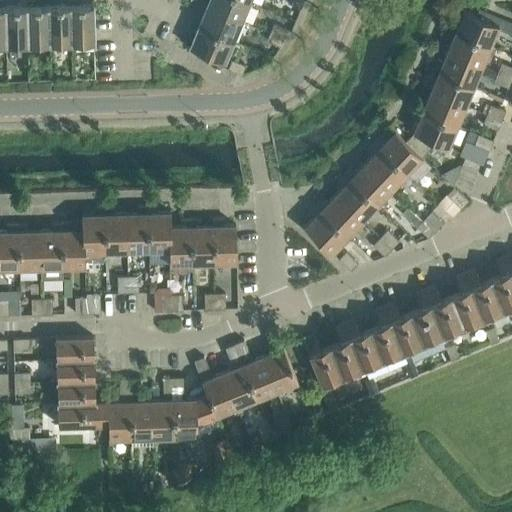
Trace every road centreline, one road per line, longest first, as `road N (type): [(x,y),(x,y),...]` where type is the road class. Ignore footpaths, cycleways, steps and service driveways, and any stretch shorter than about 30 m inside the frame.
road 1 (residential): [(273,309),(201,338),(137,341),(107,326),(0,328)]
road 2 (tertiary): [(0,109),(245,101)]
road 3 (residential): [(273,309),(264,193),(245,101)]
road 4 (residential): [(466,232),(273,309)]
road 5 (tertiary): [(245,101),(303,71),(342,0)]
